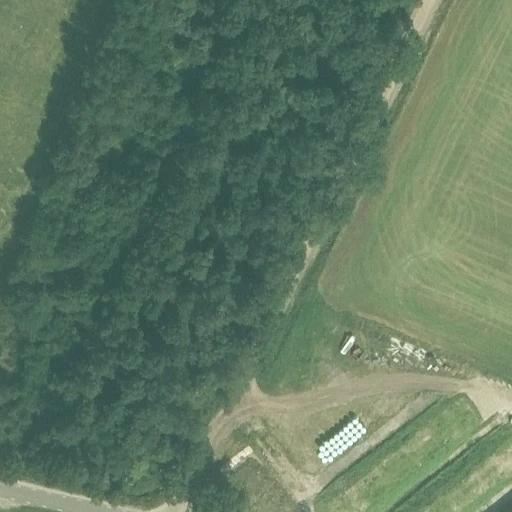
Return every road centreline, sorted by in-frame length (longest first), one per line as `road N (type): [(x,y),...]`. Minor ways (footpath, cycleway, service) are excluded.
road 1 (track): [(427,0),(176,511)]
road 2 (unclassified): [(121,511),(0,484)]
